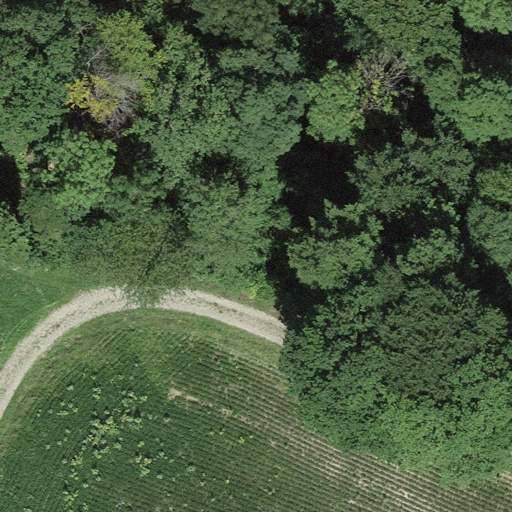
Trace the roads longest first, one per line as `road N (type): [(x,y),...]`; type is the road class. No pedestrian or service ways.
road 1 (track): [(511,442),(231,310),(166,297),(117,301)]
road 2 (track): [(0,396),(38,342),(117,301)]
road 3 (track): [(117,301),(95,284),(0,269)]
